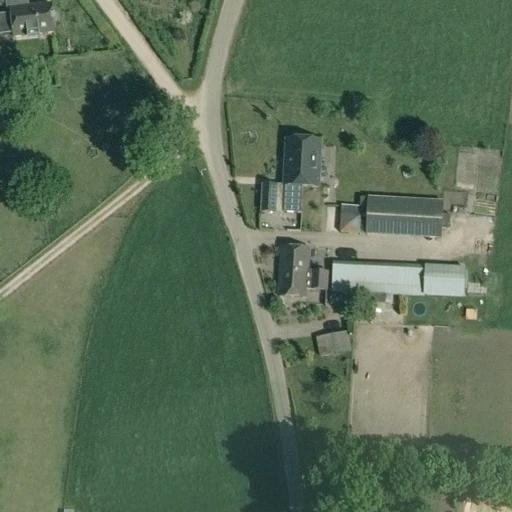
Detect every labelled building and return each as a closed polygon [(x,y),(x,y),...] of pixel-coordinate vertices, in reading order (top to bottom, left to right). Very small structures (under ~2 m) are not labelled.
[(0,35),(13,34),(13,38),(54,34),(51,5),(28,7),(27,0),(9,0),(11,15),(0,15),(0,35)] [(318,189),(320,142),(287,140),(284,187),(263,186),(261,212),(301,215),(302,188),(318,189)] [(442,203),(368,199),(366,235),(440,239),(442,203)] [(340,218),(339,232),(357,232),(358,219),(340,218)] [(306,299),(307,291),(326,292),(327,273),(308,272),(309,250),(281,248),(278,297),(306,299)] [(386,305),(386,295),(463,300),(464,274),(349,268),(348,293),(360,294),(360,304),(386,305)] [(321,349),(346,339),(341,327),(316,337),(321,349)]
